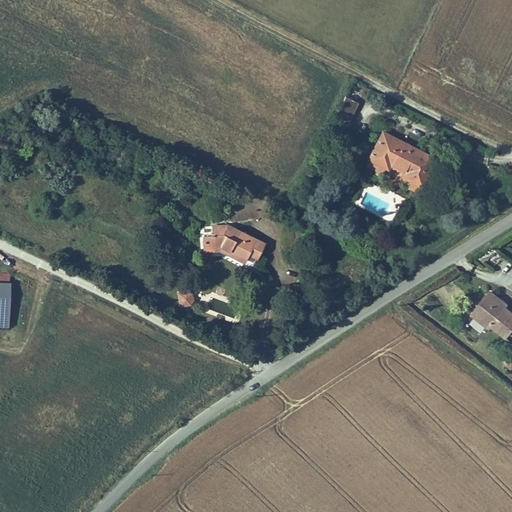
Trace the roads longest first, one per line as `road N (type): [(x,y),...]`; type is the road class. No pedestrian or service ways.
road 1 (track): [(511,154),(220,0)]
road 2 (unclassified): [(0,245),(269,372)]
road 3 (tertiary): [(511,218),(269,372)]
road 4 (tertiary): [(269,372),(183,431),(99,511)]
